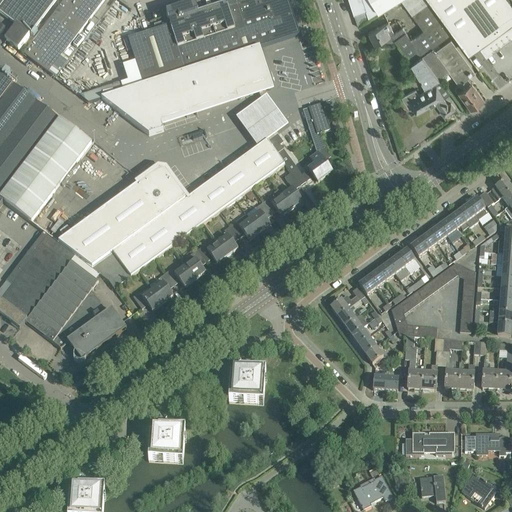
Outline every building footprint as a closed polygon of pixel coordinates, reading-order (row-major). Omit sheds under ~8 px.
[(6,0),(0,9),(0,13),(16,26),(5,40),(18,51),(56,0),(6,0)] [(49,74),(93,15),(104,0),(64,0),(23,55),(49,74)] [(155,31),(128,40),(140,78),(143,86),(236,56),(260,48),(299,36),(287,0),(223,0),(226,5),(227,8),(199,17),(198,14),(195,6),(166,15),(168,21),(170,26),(155,31)] [(360,25),(369,19),(368,17),(396,0),(349,0),(354,14),(356,13),(360,25)] [(394,33),(390,36),(394,41),(411,63),(424,87),(425,87),(430,84),(440,78),(422,55),(432,48),(438,43),(452,33),(426,0),(400,0),(401,0),(423,30),(411,40),(405,32),(402,27),(394,33)] [(511,21),(511,1),(511,0),(429,0),(469,53),(478,47),(479,46),(486,56),(511,37),(511,22),(511,21)] [(388,22),(368,32),(374,44),(384,39),(390,36),(394,33),(391,28),(388,22)] [(432,48),(422,55),(440,78),(449,71),(460,86),(469,80),(468,78),(475,72),(451,40),(435,51),(432,48)] [(143,86),(101,100),(149,137),(164,132),(163,128),(161,124),(237,99),(236,94),(240,92),(241,93),(256,88),(256,87),(264,85),(253,51),(260,49),(260,50),(260,48),(236,56),(143,86)] [(10,79),(14,74),(8,69),(4,74),(10,79)] [(0,74),(0,100),(12,84),(0,74)] [(416,90),(402,98),(405,104),(409,102),(416,114),(435,103),(441,111),(441,112),(445,117),(455,110),(451,104),(448,106),(444,100),(452,95),(440,78),(430,84),(432,88),(427,90),(419,95),(416,90)] [(461,88),(458,90),(471,108),(484,100),(469,80),(460,86),(461,88)] [(12,84),(0,100),(0,146),(35,101),(12,84)] [(267,95),(237,117),(259,147),(289,125),(267,95)] [(35,101),(0,146),(0,194),(58,118),(35,101)] [(303,111),(311,138),(320,135),(330,132),(322,105),(303,111)] [(58,118),(0,194),(0,200),(4,204),(31,224),(91,144),(58,118)] [(274,151),(280,146),(283,144),(277,135),(273,138),(267,142),(274,151)] [(311,138),(312,139),(317,155),(311,160),(315,167),(302,176),(297,170),(291,174),(300,188),(313,178),(318,184),(332,173),(324,163),(331,159),(326,152),(320,135),(311,138)] [(109,283),(114,291),(285,167),(274,151),(267,142),(228,171),(187,201),(92,270),(109,283)] [(280,146),(274,151),(285,167),(291,174),(297,170),(291,162),(288,157),(284,151),(280,146)] [(138,186),(58,244),(76,258),(92,270),(187,201),(185,199),(186,199),(165,172),(158,170),(139,184),(139,185),(138,186)] [(292,190),(282,197),(292,211),(302,203),(294,192),(300,188),(291,174),(284,179),(292,190)] [(511,191),(511,188),(506,181),(492,191),(499,201),(502,199),(511,191)] [(263,204),(271,217),(277,213),(281,219),(292,211),(282,197),(278,191),(267,199),(268,200),(263,204)] [(509,208),(511,205),(511,191),(502,199),(509,208)] [(480,198),(488,209),(491,206),(494,205),(486,193),(480,198)] [(477,199),(467,206),(479,223),(489,215),(477,199)] [(266,221),(271,217),(263,204),(257,209),(260,213),(250,221),(260,234),(270,227),(266,221)] [(467,206),(458,213),(469,228),(470,229),(475,226),(479,223),(467,206)] [(491,206),(488,209),(492,214),(495,218),(497,217),(498,216),(495,211),(491,206)] [(458,213),(449,220),(457,231),(461,228),(463,232),(469,228),(458,213)] [(230,228),(239,240),(245,236),(249,242),(260,234),(250,221),(246,216),(230,228)] [(449,220),(439,227),(447,238),(457,231),(449,220)] [(484,230),(490,237),(496,232),(496,226),(494,222),(484,230)] [(439,227),(430,234),(438,245),(447,238),(439,227)] [(70,233),(67,228),(59,234),(63,238),(70,233)] [(228,237),(217,244),(227,258),(238,250),(233,244),(239,240),(230,228),(224,232),(228,237)] [(12,287),(0,302),(0,315),(20,331),(25,323),(72,263),(76,258),(58,244),(44,234),(6,282),(12,287)] [(430,234),(420,241),(428,252),(438,245),(430,234)] [(420,241),(411,248),(419,259),(428,252),(420,241)] [(511,243),(504,243),(499,243),(498,254),(511,255),(511,243)] [(227,258),(217,244),(207,252),(204,247),(198,252),(207,264),(212,260),(217,266),(227,258)] [(405,269),(415,262),(407,251),(397,258),(405,269)] [(190,264),(185,268),(195,282),(205,274),(201,268),(207,264),(198,252),(187,260),(190,264)] [(497,266),(503,267),(511,267),(511,255),(498,254),(497,266)] [(410,276),(405,269),(397,258),(388,265),(396,276),(401,283),(410,276)] [(72,263),(25,323),(59,349),(61,351),(68,345),(67,344),(107,315),(92,294),(99,284),(72,263)] [(396,276),(388,265),(378,271),(386,282),(396,276)] [(456,265),(446,272),(453,281),(457,277),(456,265)] [(475,274),(456,265),(457,277),(464,281),(475,274)] [(433,267),(427,271),(433,278),(443,271),(440,267),(436,271),(433,267)] [(511,278),(511,267),(503,267),(502,278),(511,278)] [(184,289),(195,282),(185,268),(175,275),(171,271),(166,275),(174,287),(180,283),(184,289)] [(386,282),(378,271),(369,278),(377,289),(386,282)] [(446,272),(441,276),(448,285),(453,281),(446,272)] [(464,281),(463,286),(474,287),(475,274),(464,281)] [(163,284),(153,291),(163,305),(173,297),(169,291),(174,287),(166,275),(160,279),(163,284)] [(441,276),(436,279),(443,288),(448,285),(441,276)] [(367,296),(377,289),(369,278),(359,285),(367,296)] [(426,278),(416,285),(419,288),(429,281),(426,278)] [(511,278),(502,278),(501,290),(511,290),(511,278)] [(436,279),(432,283),(438,292),(443,288),(436,279)] [(432,283),(427,286),(433,295),(438,292),(432,283)] [(407,291),(410,295),(419,288),(416,285),(407,291)] [(427,286),(422,290),(428,299),(433,295),(427,286)] [(347,297),(331,309),(338,318),(349,310),(361,301),(365,299),(358,289),(353,293),(356,298),(351,302),(347,297)] [(422,290),(417,293),(424,302),(428,299),(422,290)] [(511,302),(511,290),(501,290),(500,301),(511,302)] [(152,313),(163,305),(153,291),(142,299),(139,294),(133,299),(142,311),(148,307),(152,313)] [(398,298),(400,302),(410,295),(407,291),(398,298)] [(417,293),(412,297),(419,306),(424,302),(417,293)] [(412,297),(408,300),(414,309),(419,306),(412,297)] [(408,300),(403,304),(409,313),(414,309),(408,300)] [(511,302),(500,301),(499,313),(511,314),(511,302)] [(403,304),(392,312),(404,316),(409,313),(403,304)] [(349,310),(338,318),(345,328),(356,320),(349,310)] [(67,344),(68,345),(82,364),(126,331),(112,311),(107,315),(67,344)] [(404,316),(392,312),(395,325),(406,322),(404,316)] [(489,324),(498,325),(511,326),(511,323),(511,314),(499,313),(490,312),(489,324)] [(356,320),(345,328),(352,337),(363,329),(367,326),(361,316),(356,320)] [(383,323),(379,317),(375,320),(376,321),(369,326),(372,330),(379,325),(383,323)] [(406,322),(395,325),(399,337),(408,327),(406,322)] [(511,338),(511,326),(498,325),(498,337),(511,338)] [(386,327),(382,329),(389,339),(392,336),(386,327)] [(408,327),(399,337),(407,338),(413,338),(413,328),(408,327)] [(363,329),(352,337),(358,347),(370,338),(367,335),(363,329)] [(370,338),(358,347),(365,356),(376,348),(370,338)] [(407,338),(405,353),(412,353),(412,349),(414,349),(414,339),(413,338),(407,338)] [(435,340),(434,353),(437,353),(443,353),(444,341),(437,340),(435,340)] [(444,341),(443,353),(449,354),(450,349),(460,350),(460,342),(450,341),(444,341)] [(376,348),(365,356),(372,366),(383,358),(376,348)] [(405,359),(405,362),(410,362),(410,365),(408,390),(422,391),(423,374),(415,374),(416,366),(417,350),(415,350),(414,349),(412,349),(412,353),(405,353),(405,359)] [(497,374),(496,391),(510,392),(511,367),(511,352),(507,352),(506,367),(506,366),(505,374),(497,374)] [(459,391),(460,374),(452,373),(453,365),(447,365),(445,390),(459,391)] [(484,368),(482,390),(496,391),(497,374),(489,373),(490,365),(485,365),(484,365),(484,368)] [(423,374),(422,391),(436,392),(437,367),(431,367),(431,375),(423,374)] [(468,375),(460,374),(459,391),(473,392),(474,367),(469,367),(468,375)] [(239,369),(239,373),(235,373),(235,377),(231,377),(230,387),(229,403),(264,406),(265,393),(266,371),(239,369)] [(374,391),(386,392),(387,379),(375,378),(374,391)] [(399,380),(387,379),(386,392),(398,393),(399,380)] [(150,445),(149,452),(149,462),(183,464),(185,438),(186,430),(159,428),(158,432),(155,432),(155,436),(150,435),(150,445)] [(412,442),(406,442),(406,445),(406,457),(424,457),(424,455),(436,455),(436,457),(452,457),(452,455),(455,455),(454,435),(429,435),(425,435),(412,435),(412,442)] [(477,438),(465,438),(465,442),(465,450),(465,453),(473,453),(473,451),(477,451),(477,452),(477,456),(487,456),(487,452),(499,452),(499,458),(506,458),(506,455),(511,455),(511,439),(504,439),(499,439),(499,436),(477,436),(477,438)] [(353,493),(363,511),(371,507),(370,506),(383,499),(385,503),(393,499),(382,478),(374,482),(375,483),(362,489),(362,488),(353,493)] [(421,490),(422,499),(435,497),(436,505),(446,504),(443,478),(434,479),(420,480),(421,490)] [(500,492),(493,488),(493,489),(479,479),(478,482),(473,478),(461,494),(484,511),(497,493),(499,494),(500,492)] [(70,494),(69,510),(68,511),(103,511),(105,489),(78,487),(78,491),(74,491),(74,494),(70,494)]
